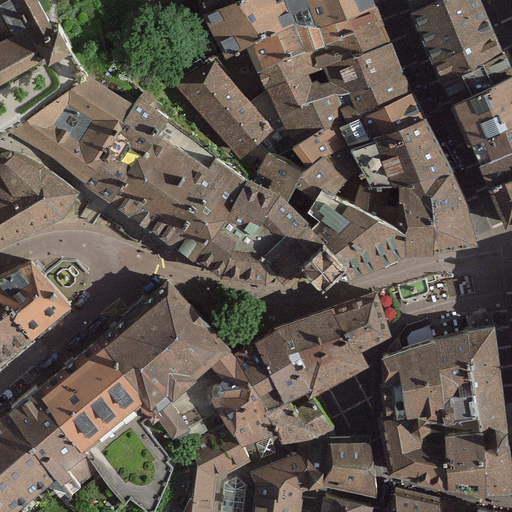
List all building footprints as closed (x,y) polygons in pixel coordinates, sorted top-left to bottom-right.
[(0,0),(0,77),(47,51),(52,60),(75,48),(77,47),(64,22),(53,27),(53,20),(42,0),(0,0)] [(204,0),(211,15),(256,0),(204,0)] [(256,0),(211,15),(235,60),(260,48),(307,26),(292,4),(289,0),(256,0)] [(385,10),(380,0),(303,0),(292,4),(307,26),(332,27),(385,10)] [(409,0),(412,8),(429,0),(409,0)] [(511,70),(480,0),(429,0),(412,8),(452,100),(511,70)] [(307,26),(260,48),(267,73),(319,56),(392,29),(385,10),(332,27),(307,26)] [(398,45),(392,29),(319,56),(327,73),(374,58),(398,45)] [(360,96),(408,74),(398,45),(374,58),(327,73),(338,85),(360,96)] [(319,56),(267,73),(272,92),(316,76),(327,73),(319,56)] [(220,62),(179,86),(244,163),(276,138),(282,146),(295,144),(283,117),(272,92),(259,107),(220,62)] [(511,70),(452,100),(491,183),(511,173),(511,70)] [(92,77),(88,73),(82,73),(78,76),(78,82),(82,86),(87,86),(91,82),(92,77)] [(420,95),(408,74),(360,96),(367,120),(420,95)] [(316,76),(272,92),(283,117),(360,96),(338,85),(320,88),(316,76)] [(82,86),(14,132),(92,185),(141,109),(92,77),(91,82),(87,86),(82,86)] [(434,119),(420,95),(367,120),(379,145),(434,119)] [(346,127),(367,120),(360,96),(283,117),(295,144),(346,127)] [(178,120),(146,99),(141,109),(92,185),(118,207),(166,138),(178,120)] [(460,176),(434,119),(379,145),(359,151),(369,172),(378,191),(404,191),(435,183),(460,176)] [(369,172),(359,151),(346,127),(295,144),(312,174),(331,157),(353,181),(369,172)] [(166,138),(118,207),(178,248),(219,175),(166,138)] [(0,253),(73,221),(85,195),(48,169),(20,154),(4,155),(0,157),(0,253)] [(312,174),(272,157),(257,182),(295,203),(312,174)] [(312,174),(295,203),(316,218),(328,194),(343,200),(353,181),(331,157),(312,174)] [(224,163),(219,175),(178,248),(203,266),(257,182),(224,163)] [(369,172),(358,207),(414,233),(404,191),(378,191),(369,172)] [(511,173),(491,183),(508,223),(511,221),(511,173)] [(435,183),(449,253),(485,245),(475,206),(460,176),(435,183)] [(257,182),(203,266),(229,283),(247,246),(295,203),(257,182)] [(435,183),(404,191),(414,233),(416,261),(449,253),(435,183)] [(328,194),(316,218),(338,246),(350,262),(356,274),(359,282),(416,261),(414,233),(358,207),(343,200),(328,194)] [(247,246),(229,283),(274,288),(286,281),(294,291),(313,271),(338,246),(316,218),(295,203),(247,246)] [(338,246),(313,271),(322,281),(356,274),(350,262),(338,246)] [(38,265),(0,282),(0,301),(36,345),(78,310),(38,265)] [(242,356),(172,282),(100,341),(164,418),(182,439),(194,429),(178,404),(220,369),(242,356)] [(377,283),(333,300),(359,341),(392,325),(377,283)] [(333,300),(278,319),(315,386),(370,355),(359,341),(333,300)] [(0,301),(0,375),(36,345),(0,301)] [(315,386),(278,319),(242,356),(273,412),(298,406),(315,386)] [(487,426),(511,427),(503,330),(475,334),(493,421),(487,426)] [(493,421),(475,334),(444,342),(457,426),(493,421)] [(164,418),(100,341),(41,393),(97,464),(102,457),(96,449),(145,410),(157,424),(164,418)] [(457,426),(444,342),(408,356),(412,387),(417,425),(422,424),(427,420),(436,421),(442,427),(457,426)] [(248,449),(285,433),(273,412),(242,356),(220,369),(230,385),(214,394),(233,426),(248,449)] [(412,387),(408,356),(392,360),(392,387),(412,387)] [(315,386),(298,406),(317,441),(343,430),(315,386)] [(412,387),(392,387),(393,416),(417,425),(412,387)] [(41,393),(0,426),(0,511),(33,511),(97,464),(41,393)] [(273,412),(285,433),(290,444),(317,441),(298,406),(273,412)] [(417,425),(393,416),(385,418),(397,469),(428,476),(428,451),(436,450),(435,440),(442,435),(442,427),(436,421),(427,420),(422,424),(417,425)] [(218,511),(220,480),(256,461),(248,449),(233,426),(193,445),(187,490),(177,511),(218,511)] [(458,437),(457,450),(455,481),(491,488),(487,426),(458,437)] [(491,488),(511,487),(511,445),(511,427),(487,426),(491,488)] [(333,491),(374,497),(380,447),(337,448),(333,491)] [(311,451),(315,490),(333,491),(337,448),(311,451)] [(428,451),(428,476),(455,481),(457,450),(436,450),(428,451)] [(262,488),(258,511),(305,511),(307,494),(315,490),(311,451),(254,471),(262,488)] [(395,484),(387,511),(391,511),(436,511),(442,494),(395,484)] [(477,511),(479,503),(442,494),(436,511),(477,511)] [(329,499),(327,511),(379,511),(380,511),(329,499)] [(511,511),(511,510),(479,503),(477,511),(511,511)]
